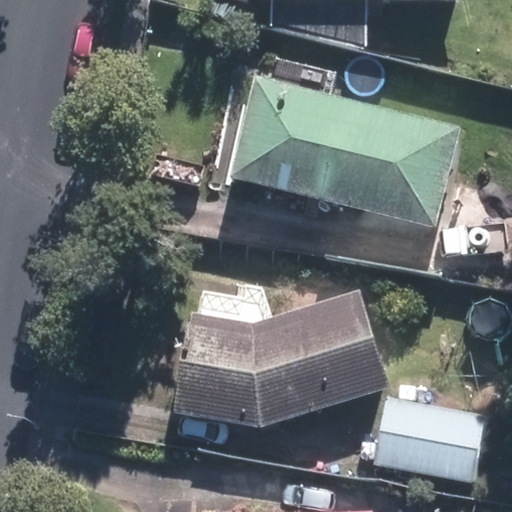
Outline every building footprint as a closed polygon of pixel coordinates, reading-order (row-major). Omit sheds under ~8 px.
[(447,221),(440,219),(462,130),(255,80),(230,183),(351,212),(343,261),(445,279),(448,267),(511,278),(511,190),(454,181),(447,221)] [(400,328),(444,334),(450,294),(406,288),(400,328)] [(174,416),(263,431),(391,392),(362,295),(258,327),(192,316),(174,416)] [(475,486),(487,417),(387,401),(375,470),(475,486)] [(498,505),(511,506),(511,472),(503,471),(498,505)]
